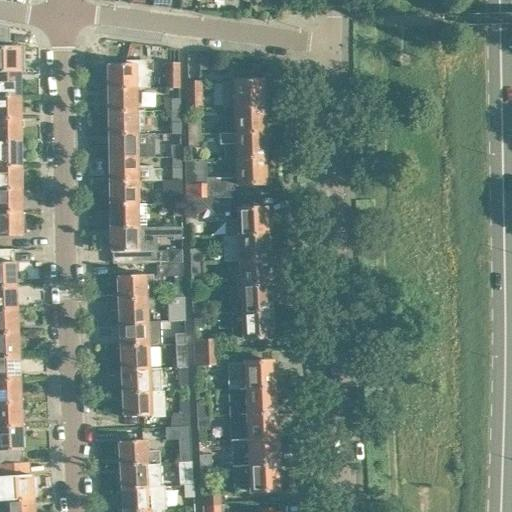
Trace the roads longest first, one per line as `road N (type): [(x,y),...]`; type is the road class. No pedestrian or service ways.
road 1 (tertiary): [(498,511),(499,0)]
road 2 (residential): [(77,511),(61,16)]
road 3 (residential): [(334,44),(349,511)]
road 4 (residential): [(334,44),(99,12),(61,16)]
